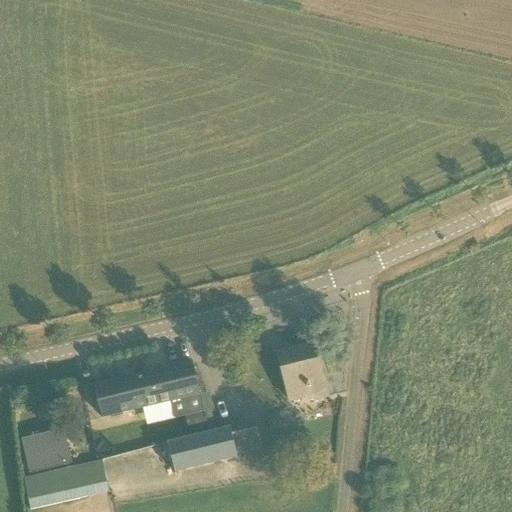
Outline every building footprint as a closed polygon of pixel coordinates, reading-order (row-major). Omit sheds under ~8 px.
[(310,397),(311,402),(328,398),(315,345),(290,351),(291,356),(280,359),(291,401),(310,397)] [(193,363),(95,387),(103,419),(201,395),(193,363)] [(237,454),(261,448),(255,423),(168,444),(176,473),(238,458),(237,454)] [(64,429),(21,440),(30,475),(73,463),(64,429)] [(31,509),(79,499),(72,469),(24,479),(31,509)]
